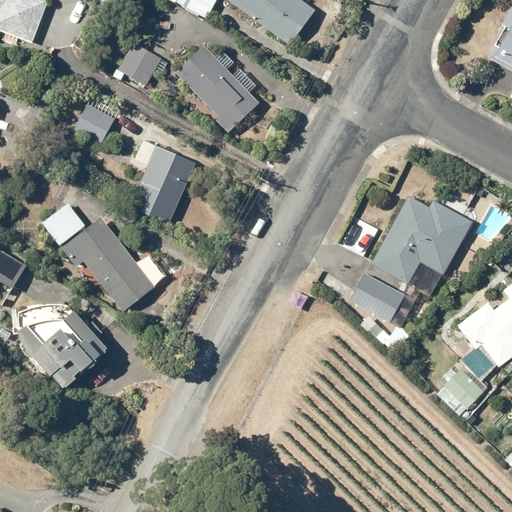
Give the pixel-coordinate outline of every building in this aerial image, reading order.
[(0,28),(33,41),(48,0),(5,0),(0,13),(0,28)] [(211,18),(219,0),(181,0),(179,3),(211,18)] [(319,11),(303,0),(227,0),(293,47),(319,11)] [(511,0),(498,25),(511,32),(500,56),(511,62),(511,0)] [(166,59),(136,41),(120,68),(151,85),(166,59)] [(263,102),(205,44),(177,71),(222,116),(218,120),(232,133),(263,102)] [(118,118),(89,104),(76,129),(104,144),(118,118)] [(198,161),(144,138),(135,158),(151,165),(134,204),(172,221),(198,161)] [(476,221),(413,188),(373,264),(410,283),(421,263),(447,276),(476,221)] [(87,226),(68,204),(44,224),(63,246),(87,226)] [(157,285),(104,216),(62,248),(78,269),(89,261),(126,309),(157,285)] [(26,268),(0,251),(0,282),(12,290),(26,268)] [(405,297),(365,275),(351,302),(391,324),(405,297)] [(511,287),(505,293),(510,299),(495,311),(490,305),(461,327),(478,348),(487,345),(502,365),(511,357),(511,287)] [(101,348),(74,319),(71,321),(88,340),(81,346),(64,328),(47,344),(30,325),(19,329),(27,348),(64,390),(75,380),(71,375),(101,348)] [(139,373),(129,364),(111,385),(120,393),(139,373)] [(489,389),(466,368),(447,387),(470,409),(489,389)]
